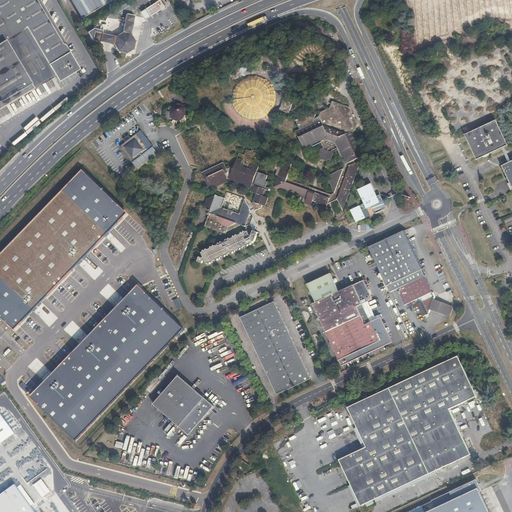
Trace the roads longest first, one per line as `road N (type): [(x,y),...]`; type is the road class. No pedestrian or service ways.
road 1 (unclassified): [(426,208),(198,312),(162,250),(187,177),(166,132)]
road 2 (trunk): [(123,97),(278,19),(318,13),(339,25),(401,148)]
road 3 (unclassified): [(478,317),(278,412),(230,460),(205,511)]
road 4 (trunk): [(275,0),(158,59),(13,172)]
road 5 (trunk): [(253,0),(111,78),(13,172)]
road 6 (trunk): [(123,97),(203,46),(306,0)]
road 7 (unknown): [(79,427),(102,419),(178,336),(175,279)]
road 8 (trunk): [(0,209),(123,97)]
road 9 (trunk): [(412,143),(361,26),(362,0)]
